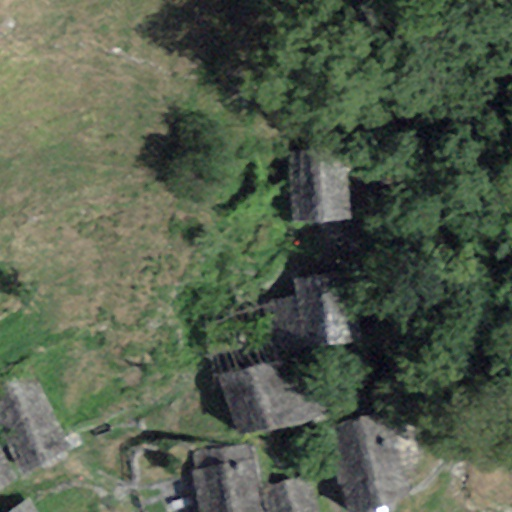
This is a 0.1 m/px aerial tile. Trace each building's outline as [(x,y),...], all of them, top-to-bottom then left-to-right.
[(340,161),(287,164),(291,235),(344,232),(340,161)] [(304,302),(265,308),(271,351),(359,339),(350,275),(301,282),(304,302)] [(286,361),(227,379),(243,433),(331,406),(320,369),(291,377),(286,361)] [(0,391),(0,418),(24,473),(64,455),(30,378),(0,391)] [(392,418),(329,434),(347,511),(355,511),(412,498),(392,418)] [(0,446),(0,484),(17,474),(0,446)] [(260,511),(247,452),(189,465),(200,511),(260,511)] [(319,511),(312,481),(263,492),(267,511),(319,511)]
